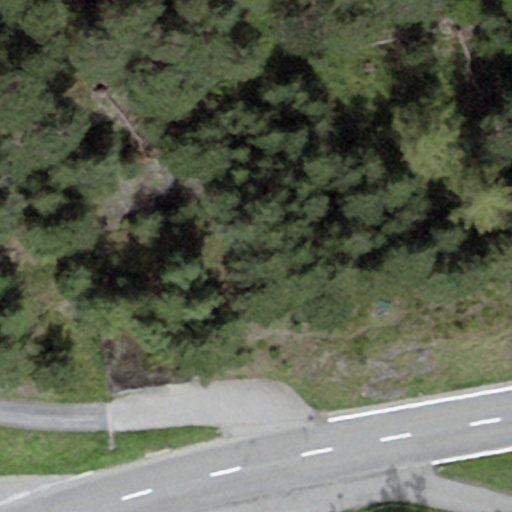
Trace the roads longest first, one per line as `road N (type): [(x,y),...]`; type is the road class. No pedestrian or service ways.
road 1 (residential): [(0,408),(34,416),(236,409),(267,425),(291,457)]
road 2 (secondary): [(291,457),(511,417)]
road 3 (residential): [(291,457),(507,511)]
road 4 (secondary): [(88,511),(291,457)]
